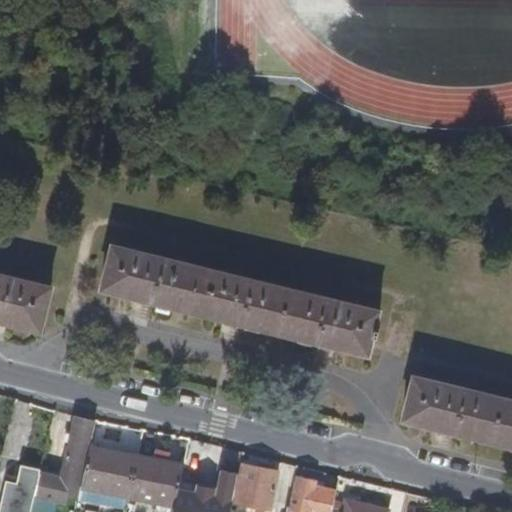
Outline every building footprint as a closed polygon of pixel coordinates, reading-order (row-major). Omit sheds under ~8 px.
[(154,307),(225,325),(246,330),(325,350),(343,354),(370,361),(382,312),(110,244),(98,293),(135,302),(154,307)] [(0,273),(0,324),(9,327),(38,334),(41,335),(53,287),(0,273)] [(511,452),(511,399),(411,375),(399,425),(437,434),(454,438),(511,452)] [(83,484),(91,441),(96,419),(77,415),(63,475),(42,470),(36,491),(65,497),(67,493),(80,496),(83,484)] [(128,493),(138,451),(91,441),(83,484),(128,493)] [(179,488),(185,461),(138,451),(128,493),(176,503),(179,488)] [(280,469),(243,461),(236,498),(272,505),(280,469)] [(30,511),(36,491),(42,470),(42,467),(22,464),(18,482),(5,480),(0,509),(0,511),(30,511)] [(218,496),(179,488),(176,503),(173,511),(230,511),(238,474),(223,471),(218,496)] [(323,511),(332,511),(338,486),(317,482),(318,477),(298,473),(292,505),(323,511)] [(340,511),(388,511),(390,506),(345,496),(340,511)]
